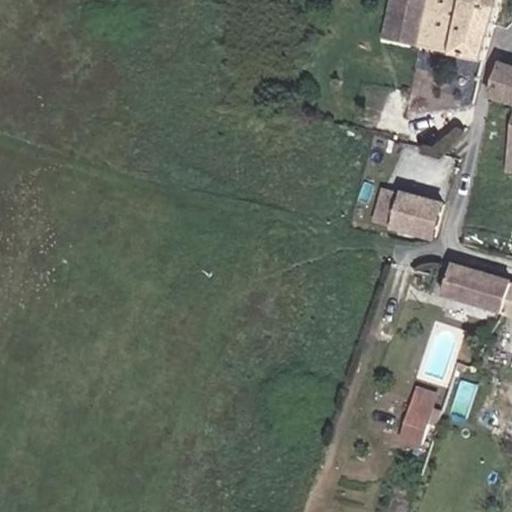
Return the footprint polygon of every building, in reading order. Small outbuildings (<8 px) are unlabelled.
[(499,0),(393,0),(385,37),(484,58),(499,0)] [(511,63),(503,61),(492,98),(511,103),(511,63)] [(407,119),(401,141),(423,147),(429,125),(407,119)] [(423,147),(401,141),(399,145),(422,151),(423,147)] [(378,220),(436,236),(445,202),(388,186),(378,220)] [(450,295),(504,310),(511,282),(511,281),(458,266),(450,295)] [(436,418),(441,404),(413,394),(406,414),(426,421),(428,415),(436,418)]
